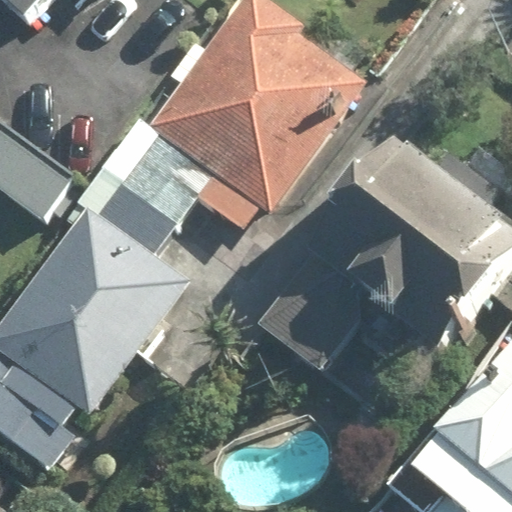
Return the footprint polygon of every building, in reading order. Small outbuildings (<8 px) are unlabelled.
[(0,0),(36,33),(66,0),(76,0),(80,4),(83,0),(0,0)] [(283,225),(379,90),(314,45),(322,34),(274,0),(257,0),(217,57),(203,48),(179,82),(192,92),(161,136),(202,165),(209,170),(220,178),(203,202),(211,208),(256,239),(271,217),(283,225)] [(28,371),(14,390),(82,438),(95,418),(111,429),(222,271),(185,244),(211,208),(185,189),(202,165),(161,136),(148,127),(111,178),(120,184),(1,352),(28,371)] [(85,190),(1,129),(0,129),(0,186),(57,228),(85,190)] [(272,331),(337,382),(366,345),(400,372),(428,336),(465,365),(511,305),(511,216),(507,213),(511,206),(511,169),(483,147),(460,176),(417,143),(272,331)] [(511,511),(511,382),(437,470),(486,511),(511,511)]
